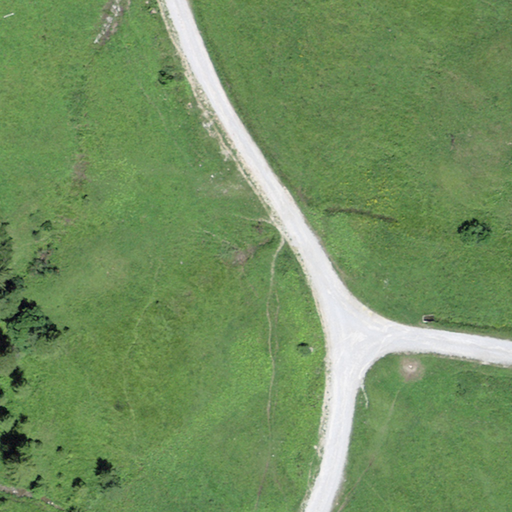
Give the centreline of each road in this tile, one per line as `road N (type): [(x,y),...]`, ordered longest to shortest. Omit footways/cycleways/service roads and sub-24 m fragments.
road 1 (unclassified): [(361,340),(214,98),(176,0)]
road 2 (unclassified): [(312,511),(361,340)]
road 3 (unclassified): [(361,340),(511,350)]
